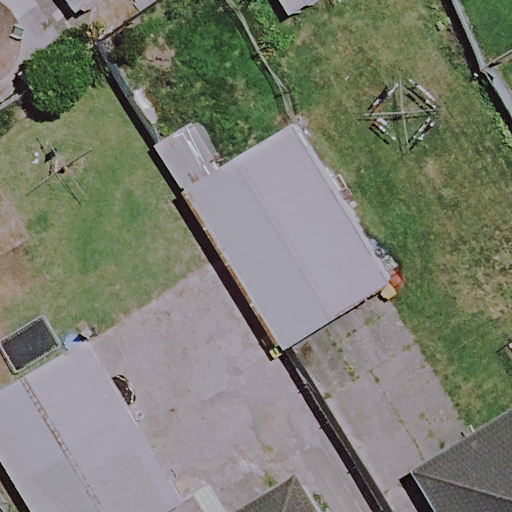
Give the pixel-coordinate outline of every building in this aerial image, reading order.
[(111,0),(84,0),(94,13),(111,0)] [(277,0),(292,23),(327,0),(277,0)] [(292,117),(263,135),(256,123),(181,168),(293,352),(397,289),(292,117)] [(177,511),(189,505),(98,347),(0,402),(0,439),(41,511),(177,511)] [(511,511),(511,420),(431,466),(456,511),(511,511)] [(320,511),(303,485),(259,511),(320,511)]
